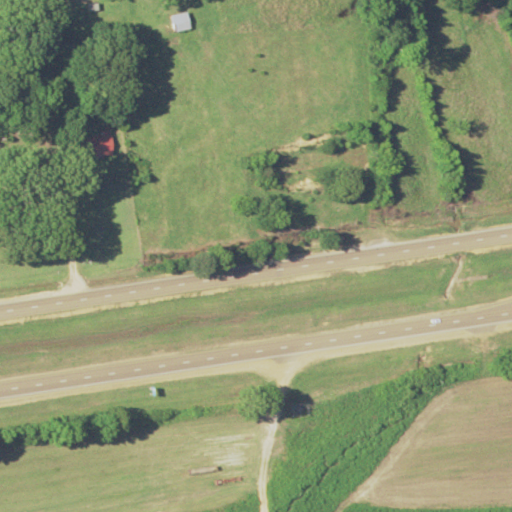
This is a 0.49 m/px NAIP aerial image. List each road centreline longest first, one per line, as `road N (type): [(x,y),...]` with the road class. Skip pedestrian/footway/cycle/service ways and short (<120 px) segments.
road 1 (trunk): [(0,393),(511,312)]
road 2 (trunk): [(511,234),(0,309)]
road 3 (track): [(373,253),(327,13),(333,0)]
